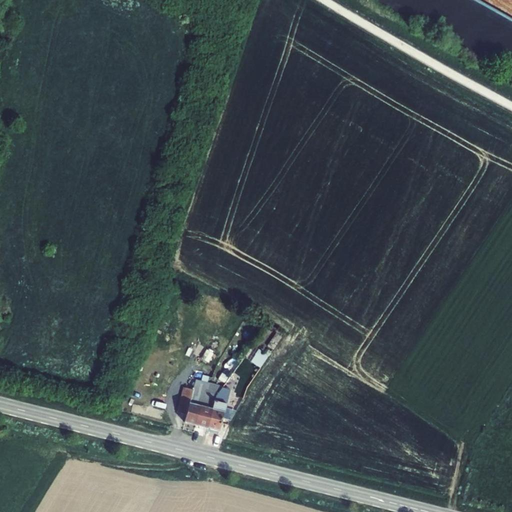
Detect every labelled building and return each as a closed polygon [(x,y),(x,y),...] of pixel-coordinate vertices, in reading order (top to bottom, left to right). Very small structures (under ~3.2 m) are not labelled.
[(273,331),(266,326),(232,376),(238,380),(273,331)] [(254,381),(280,337),(276,335),(268,347),(269,348),(249,378),(254,381)] [(238,381),(237,385),(248,390),(249,386),(238,381)] [(196,426),(208,385),(195,382),(193,391),(184,389),(177,413),(186,416),(184,423),(196,426)] [(222,388),(208,385),(196,426),(207,429),(217,396),(222,388)] [(234,392),(245,397),(248,390),(237,385),(234,392)] [(217,396),(207,429),(219,432),(229,390),(222,388),(217,396)]
